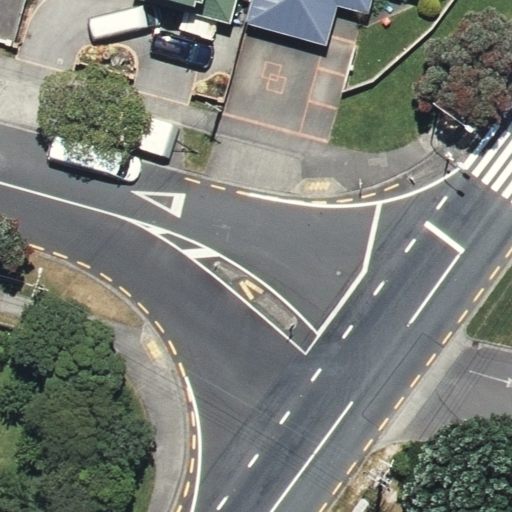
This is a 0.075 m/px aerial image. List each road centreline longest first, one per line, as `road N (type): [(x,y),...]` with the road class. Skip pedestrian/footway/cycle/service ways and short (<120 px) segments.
road 1 (residential): [(0,186),(166,232),(374,371)]
road 2 (tertiary): [(374,371),(511,179)]
road 3 (tertiary): [(272,511),(374,371)]
